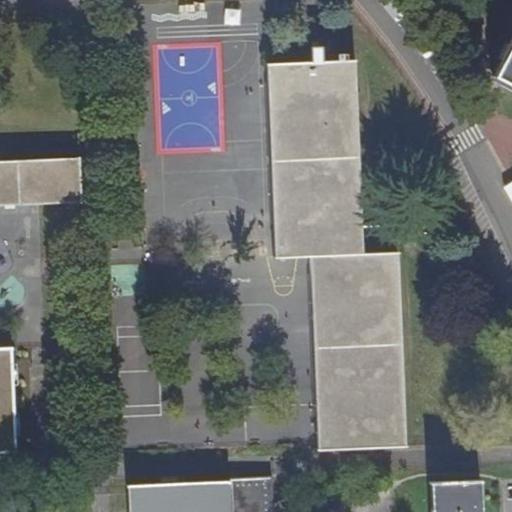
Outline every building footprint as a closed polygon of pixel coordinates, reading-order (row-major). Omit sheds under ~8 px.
[(511,36),(491,75),(511,86),(511,36)] [(360,256),(351,61),(264,65),(273,260),(307,258),(315,450),(402,447),(394,255),(360,256)] [(77,160),(0,163),(0,208),(79,205),(77,160)] [(121,324),(135,321),(131,302),(117,306),(121,324)] [(0,454),(12,454),(9,352),(0,351),(0,454)] [(272,511),(271,477),(228,479),(223,483),(127,487),(128,511),(272,511)] [(429,485),(430,511),(476,511),(475,483),(429,485)]
